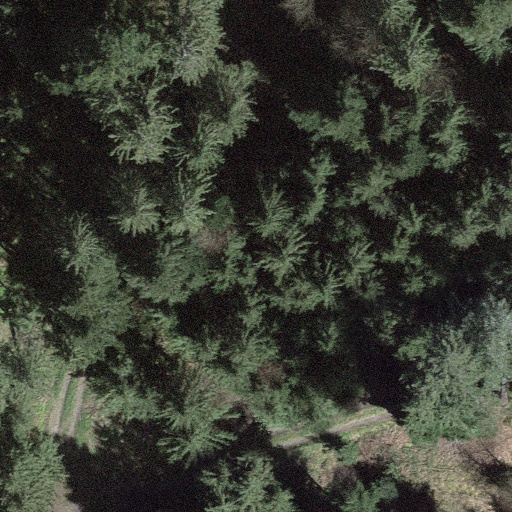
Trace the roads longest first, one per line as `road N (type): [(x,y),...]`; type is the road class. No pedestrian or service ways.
road 1 (track): [(31,511),(210,0)]
road 2 (track): [(511,366),(200,464),(103,511)]
